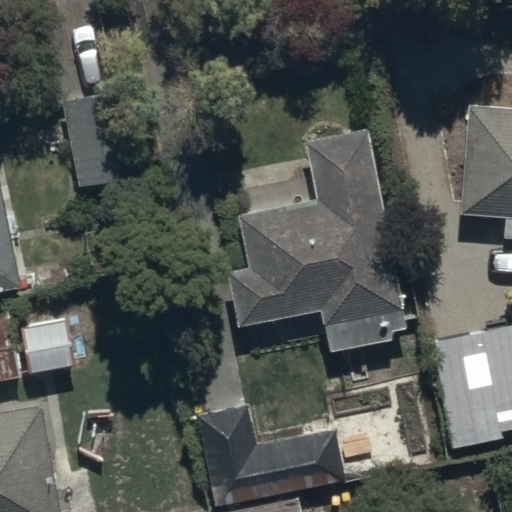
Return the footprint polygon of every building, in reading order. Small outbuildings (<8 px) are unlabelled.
[(129,76),(67,86),(81,170),(146,160),(129,76)] [(511,96),(469,96),(465,200),(506,201),(505,225),(511,225),(511,96)] [(410,310),(366,112),(302,126),(316,188),(238,203),(247,250),(237,252),(248,309),(323,295),(332,341),(398,328),(395,313),(410,310)] [(0,145),(0,276),(27,271),(0,145)] [(0,301),(0,367),(22,364),(12,299),(0,301)] [(70,306),(23,314),(31,356),(77,347),(70,306)] [(511,421),(511,314),(429,334),(454,435),(511,421)] [(0,511),(68,511),(48,391),(0,398),(0,511)] [(250,391),(199,398),(216,492),(382,463),(375,425),(339,432),(336,417),(257,431),(250,391)] [(305,511),(304,503),(253,511),(305,511)]
